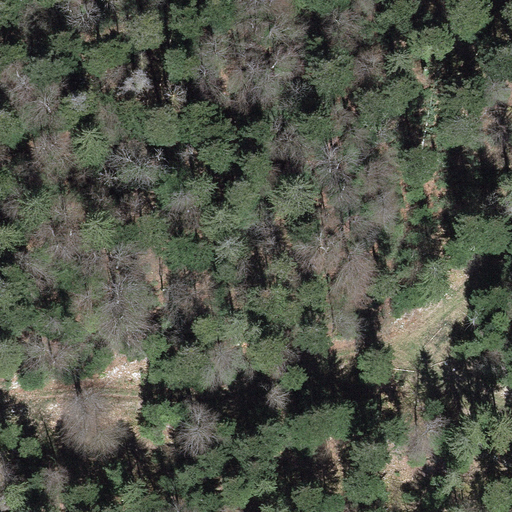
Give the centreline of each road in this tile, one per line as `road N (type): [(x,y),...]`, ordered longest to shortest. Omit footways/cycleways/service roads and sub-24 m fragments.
road 1 (track): [(0,414),(407,345)]
road 2 (track): [(407,345),(511,240)]
road 3 (track): [(407,345),(480,394),(511,397)]
